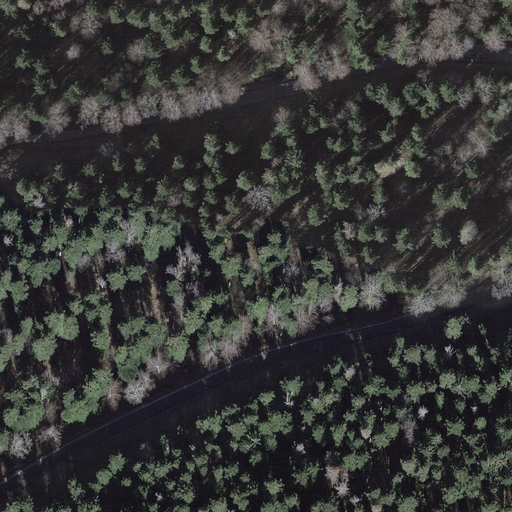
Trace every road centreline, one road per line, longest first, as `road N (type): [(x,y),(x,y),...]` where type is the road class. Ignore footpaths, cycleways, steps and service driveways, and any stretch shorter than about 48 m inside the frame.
road 1 (tertiary): [(0,491),(245,366),(511,283)]
road 2 (tertiary): [(511,53),(408,58),(191,118),(0,139)]
